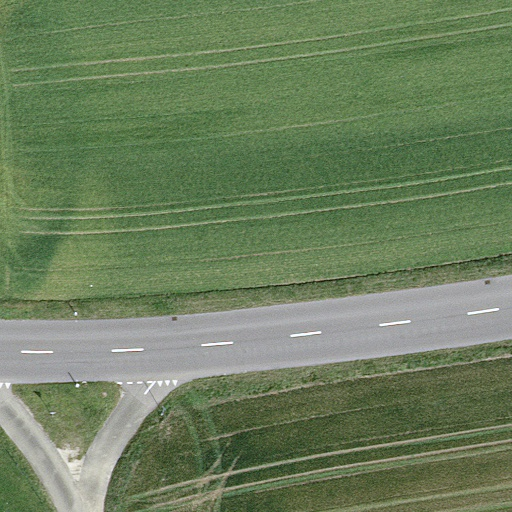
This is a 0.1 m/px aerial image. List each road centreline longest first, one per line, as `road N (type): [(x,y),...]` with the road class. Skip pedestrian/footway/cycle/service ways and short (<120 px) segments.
road 1 (tertiary): [(174,347),(511,305)]
road 2 (unclassified): [(86,511),(102,454),(174,347)]
road 3 (tertiary): [(0,348),(174,347)]
road 4 (unclassified): [(74,511),(0,402)]
